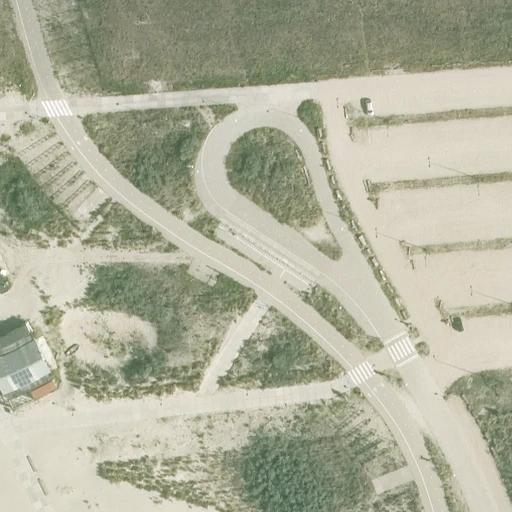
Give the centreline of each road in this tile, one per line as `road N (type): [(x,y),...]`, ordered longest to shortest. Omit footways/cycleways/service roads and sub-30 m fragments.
road 1 (unclassified): [(306,140),(282,119),(240,120),(214,145),(213,182),(226,202),(353,276)]
road 2 (unclassified): [(484,511),(353,276)]
road 3 (unclassified): [(353,276),(351,251),(306,140)]
